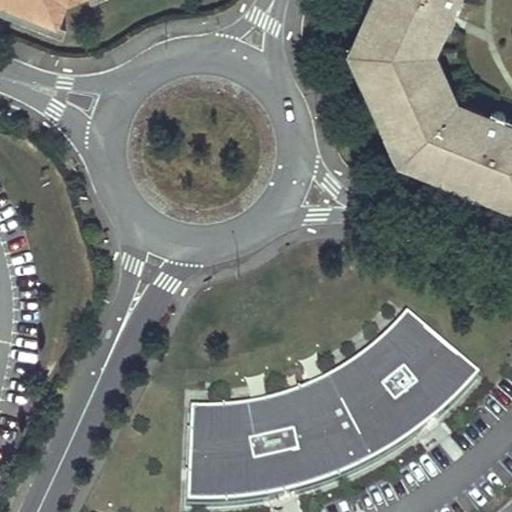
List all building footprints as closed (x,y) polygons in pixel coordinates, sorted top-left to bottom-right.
[(8,0),(10,1),(22,5),(54,18),(57,20),(64,0),(8,0)] [(379,0),(372,16),(368,14),(358,37),(363,39),(357,51),(403,154),(467,182),(467,183),(506,200),(510,189),(511,189),(511,123),(506,121),(506,118),(504,114),(502,112),(499,111),(493,112),(490,114),(465,105),(463,112),(450,106),(424,49),(430,35),(435,37),(448,8),(453,8),(457,5),(459,2),(458,0),(379,0)] [(22,5),(10,1),(7,9),(19,13),(22,5)] [(65,23),(57,20),(54,18),(51,26),(62,31),(65,23)] [(476,380),(404,319),(400,324),(393,332),(385,340),(378,347),(370,354),(361,361),(353,367),(344,373),(335,379),(325,384),(316,389),(306,393),(296,397),(286,401),(276,404),(266,407),(255,409),(244,411),(234,413),(223,414),(213,414),(202,414),(189,414),(185,508),(202,508),(216,508),(231,507),(246,506),(261,504),(268,502),(286,495),(294,492),(295,496),(304,494),(318,489),(332,484),(346,478),(359,472),(372,465),(385,458),(398,450),(410,442),(416,437),(430,421),(434,417),(436,421),(476,380)]
